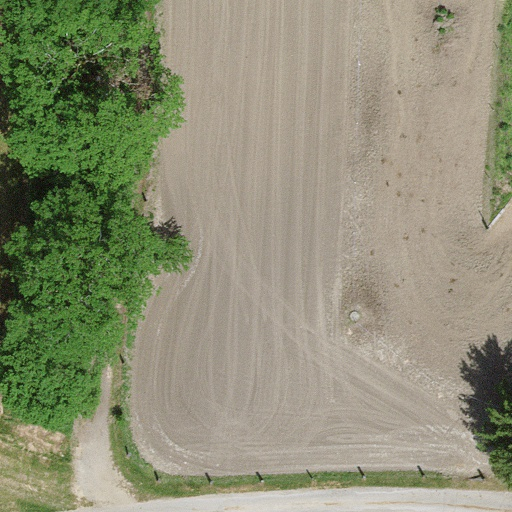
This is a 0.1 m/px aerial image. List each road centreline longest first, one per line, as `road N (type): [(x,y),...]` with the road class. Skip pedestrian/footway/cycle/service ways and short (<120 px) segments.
road 1 (track): [(104,511),(148,0)]
road 2 (residential): [(511,508),(367,499),(201,511)]
